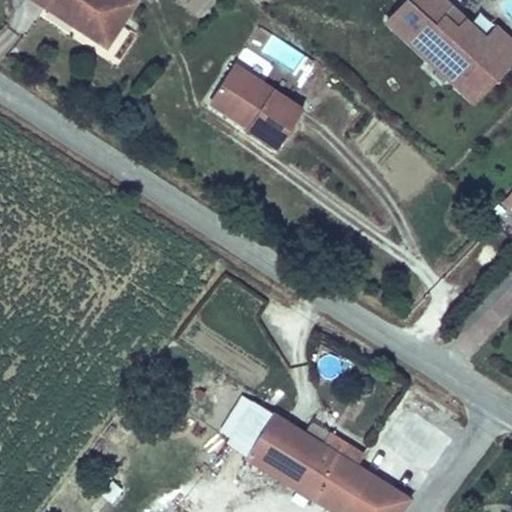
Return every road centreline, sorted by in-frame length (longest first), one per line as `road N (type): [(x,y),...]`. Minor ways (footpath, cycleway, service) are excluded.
road 1 (tertiary): [(0,87),(502,407)]
road 2 (unclassified): [(420,511),(502,407)]
